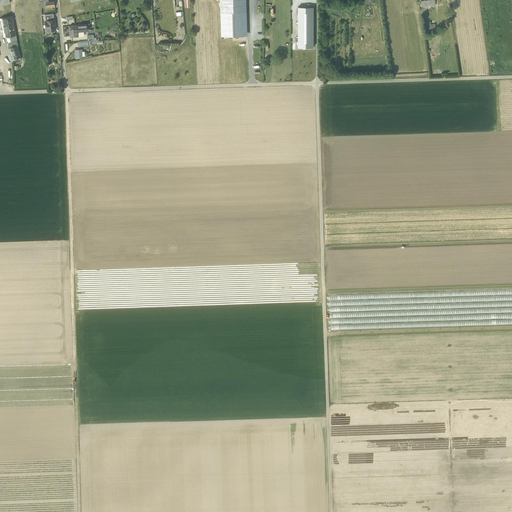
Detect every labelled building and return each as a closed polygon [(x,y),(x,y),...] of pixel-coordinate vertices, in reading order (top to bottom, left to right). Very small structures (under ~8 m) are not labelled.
[(221,0),(221,12),(245,11),(244,0),(221,0)] [(313,6),(298,6),(298,47),(313,47),(313,6)] [(245,11),(221,12),(222,36),(246,35),(245,11)] [(1,18),(3,26),(13,24),(11,16),(1,18)] [(48,31),(49,32),(51,32),(52,30),(56,30),(54,20),(46,21),(46,26),(47,26),(47,29),(48,31)] [(9,35),(11,35),(15,34),(13,24),(3,26),(5,36),(9,35)] [(69,26),(70,37),(78,36),(77,30),(78,30),(84,30),(88,30),(87,24),(69,26)] [(11,54),(13,59),(20,57),(17,46),(17,45),(9,47),(11,52),(10,52),(10,53),(11,54)]
